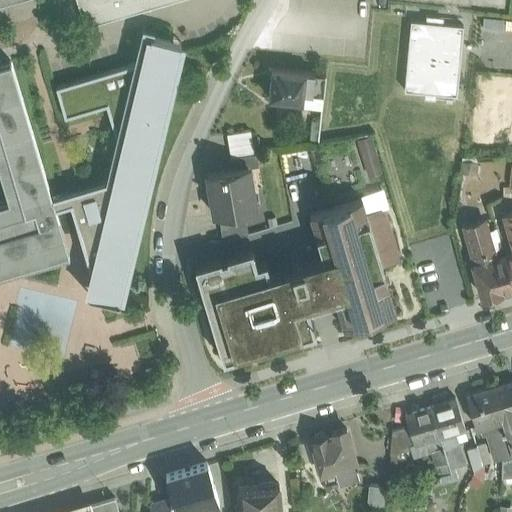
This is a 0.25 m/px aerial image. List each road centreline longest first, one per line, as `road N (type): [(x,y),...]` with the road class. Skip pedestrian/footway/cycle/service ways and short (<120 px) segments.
road 1 (residential): [(270,0),(195,141),(169,256),(212,423)]
road 2 (primary): [(212,423),(511,333)]
road 3 (primary): [(0,487),(212,423)]
